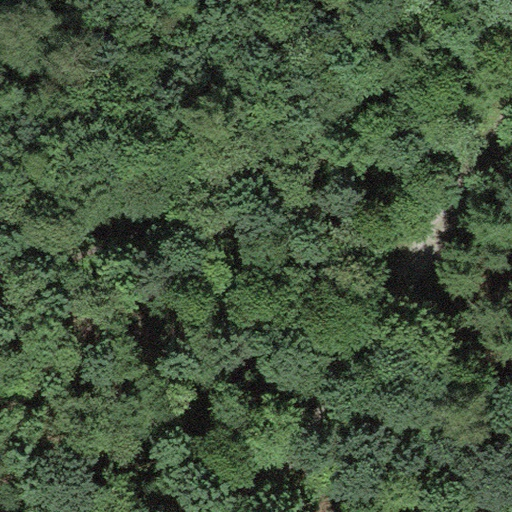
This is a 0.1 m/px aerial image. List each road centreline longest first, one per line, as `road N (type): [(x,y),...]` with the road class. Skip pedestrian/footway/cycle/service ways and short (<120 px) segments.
road 1 (track): [(0,281),(511,45)]
road 2 (track): [(511,130),(239,511)]
